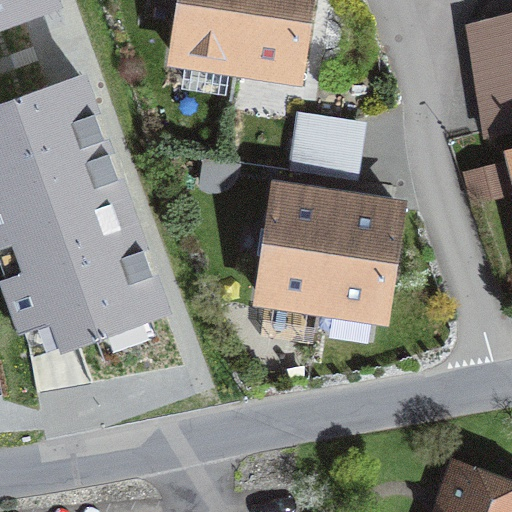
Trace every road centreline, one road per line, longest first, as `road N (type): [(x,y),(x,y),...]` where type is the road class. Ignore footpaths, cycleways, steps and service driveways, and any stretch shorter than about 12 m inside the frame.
road 1 (unclassified): [(481,386),(0,477)]
road 2 (residential): [(371,47),(481,386)]
